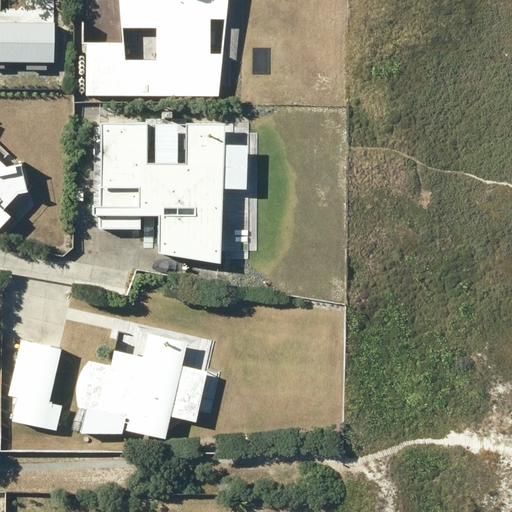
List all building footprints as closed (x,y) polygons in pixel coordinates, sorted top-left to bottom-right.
[(225,14),(226,0),(118,0),(121,23),(157,23),(156,57),(122,56),(122,38),(86,38),(86,91),(218,92),(222,50),(210,50),(211,14),(225,14)] [(0,58),(20,58),(20,71),(36,72),(36,58),(53,58),(53,18),(0,17),(0,58)] [(93,200),(93,210),(99,210),(99,225),(141,226),(141,210),(159,210),(159,247),(221,257),(221,201),(240,201),(240,185),(248,185),(248,142),(225,141),(225,119),(187,119),(186,158),(176,157),(176,119),(155,118),(155,159),(147,158),(148,118),(100,118),(99,201),(93,200)] [(4,160),(0,156),(0,222),(10,211),(3,204),(18,188),(27,186),(22,157),(4,160)] [(130,415),(127,426),(164,435),(170,412),(196,418),(207,368),(181,362),(186,338),(148,329),(143,354),(114,347),(110,363),(89,358),(84,363),(80,369),(77,375),(76,382),(75,389),(76,396),(78,403),(130,415)] [(22,335),(7,390),(17,393),(12,416),(56,427),(63,402),(48,398),(61,345),(22,335)]
